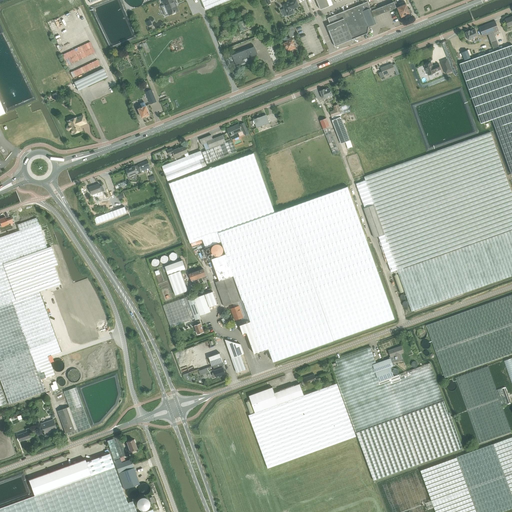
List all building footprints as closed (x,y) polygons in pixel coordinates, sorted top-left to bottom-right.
[(88,0),(90,3),(98,0),(201,0),(206,10),(230,0),(88,0)] [(164,5),(161,6),(166,16),(170,15),(178,12),(176,7),(175,7),(173,2),(174,2),(172,0),(167,0),(163,2),(164,5)] [(294,13),(293,9),(299,7),(296,0),(283,5),(287,16),(294,13)] [(316,0),(321,10),(330,6),(327,0),(316,0)] [(401,17),(402,17),(403,17),(405,17),(405,16),(410,14),(410,13),(412,12),(410,9),(408,9),(406,5),(405,1),(401,3),(403,6),(398,8),(401,17)] [(368,27),(376,24),(374,17),(371,11),(368,2),(347,10),(350,17),(344,19),(345,21),(344,22),(351,40),(352,39),(367,33),(368,27)] [(371,11),(374,17),(396,8),(394,2),(371,11)] [(327,26),(335,46),(351,40),(344,22),(345,21),(344,19),(350,17),(347,10),(336,15),(328,18),(329,21),(330,24),(327,26)] [(247,29),(243,20),(238,23),(241,31),(247,29)] [(495,21),(479,27),(483,36),(488,34),(491,42),(493,49),(499,46),(495,35),(500,33),(495,21)] [(294,36),(297,35),(293,26),(287,29),(291,37),(294,36)] [(463,34),(464,38),(467,37),(469,40),(472,39),(472,40),(473,40),(474,42),(479,40),(478,37),(475,29),(470,31),(468,30),(466,31),(466,32),(466,33),(463,34)] [(291,50),(295,48),(292,40),(292,41),(291,38),(286,40),(287,42),(284,43),(287,51),(288,51),(289,51),(291,51),(291,50)] [(511,45),(474,59),(460,64),(481,124),(492,120),(496,130),(511,174),(511,175),(511,174),(511,45)] [(249,61),(248,58),(258,54),(255,46),(233,55),(237,66),(245,62),(249,61)] [(467,50),(462,53),(465,60),(470,58),(467,50)] [(447,60),(441,62),(446,73),(451,71),(447,60)] [(433,67),(431,62),(424,65),(426,68),(425,69),(426,72),(427,72),(428,75),(435,72),(441,70),(438,64),(435,66),(433,67)] [(392,64),(381,68),(382,71),(378,73),(380,78),(384,76),(384,75),(395,70),(392,64)] [(78,91),(107,77),(103,68),(74,82),(78,91)] [(321,91),(320,91),(323,99),(326,98),(327,102),(333,99),(332,96),(333,96),(330,88),(325,90),(324,89),(324,90),(323,90),(323,89),(321,90),(321,91)] [(151,90),(146,92),(151,104),(156,102),(151,90)] [(149,116),(149,115),(150,115),(144,102),(141,103),(142,107),(138,109),(142,118),(146,116),(147,117),(149,116)] [(349,103),(339,107),(341,114),(341,115),(345,114),(345,115),(347,114),(347,113),(352,111),(349,103)] [(335,110),(330,112),(332,117),(341,114),(339,107),(338,104),(334,106),(335,110)] [(267,115),(259,118),(259,117),(257,118),(254,120),(257,128),(270,123),(267,115)] [(67,128),(67,129),(67,130),(68,130),(69,130),(70,130),(71,130),(72,134),(81,131),(79,126),(86,123),(83,116),(76,118),(67,121),(69,125),(68,126),(67,126),(67,127),(67,128)] [(339,117),(332,120),(336,131),(341,144),(345,142),(346,142),(348,148),(351,147),(352,147),(350,140),(341,117),(339,117)] [(327,118),(320,121),(333,154),(340,152),(329,126),(330,126),(327,118)] [(239,124),(227,129),(230,136),(232,140),(240,136),(238,133),(242,131),(239,124)] [(511,192),(508,180),(492,135),(491,132),(364,177),(365,180),(356,184),(357,187),(365,208),(364,208),(374,238),(379,236),(387,259),(390,268),(391,272),(397,270),(397,271),(412,311),(442,301),(481,287),(511,275),(511,230),(500,234),(452,251),(416,264),(404,269),(403,268),(424,260),(438,255),(464,246),(492,236),(511,229),(511,192)] [(204,144),(206,150),(202,152),(207,164),(237,152),(232,140),(230,141),(230,138),(225,140),(223,135),(213,139),(211,135),(200,139),(202,145),(204,144)] [(172,149),(168,150),(170,155),(174,153),(176,158),(180,156),(180,155),(184,154),(188,152),(185,146),(178,149),(173,151),(172,149)] [(186,157),(162,166),(168,181),(207,166),(201,151),(189,155),(188,152),(184,154),(186,157)] [(254,153),(170,183),(190,243),(203,239),(205,247),(221,242),(226,254),(212,259),(219,280),(215,282),(224,307),(235,303),(237,307),(239,306),(243,317),(241,318),(243,324),(240,325),(243,334),(247,333),(255,354),(269,349),(273,362),(388,321),(393,319),(394,319),(348,186),(275,212),(254,153)] [(135,174),(135,176),(138,174),(142,173),(151,169),(150,166),(148,161),(138,165),(135,166),(126,169),(129,177),(135,174)] [(99,184),(89,187),(92,195),(99,193),(99,195),(102,194),(101,192),(102,192),(105,191),(103,186),(100,186),(99,184)] [(125,207),(94,218),(96,224),(127,212),(125,207)] [(10,223),(11,226),(14,225),(11,218),(7,220),(6,217),(2,219),(1,218),(0,218),(0,223),(1,227),(8,224),(10,223)] [(0,379),(9,405),(45,392),(41,380),(47,377),(44,371),(53,368),(48,356),(61,352),(39,292),(60,284),(36,218),(0,230),(0,379)] [(182,260),(165,266),(168,275),(175,296),(187,292),(180,271),(186,269),(182,260)] [(193,285),(198,283),(196,280),(202,278),(203,281),(207,280),(206,276),(204,269),(189,274),(193,285)] [(213,292),(205,295),(209,307),(217,304),(213,292)] [(511,294),(427,325),(445,377),(511,353),(511,294)] [(187,297),(163,305),(171,327),(195,319),(195,320),(201,318),(200,316),(211,312),(209,307),(205,295),(194,298),(188,300),(187,297)] [(237,307),(231,309),(235,320),(241,318),(243,317),(239,306),(237,307)] [(197,325),(195,326),(198,334),(204,332),(201,323),(200,320),(196,322),(197,325)] [(225,339),(232,358),(231,358),(237,372),(246,369),(241,355),(244,353),(241,344),(225,339)] [(401,346),(389,350),(391,357),(390,358),(392,362),(396,361),(403,359),(401,354),(403,353),(401,346)] [(371,347),(335,360),(338,366),(332,368),(360,444),(361,443),(374,480),(462,449),(449,412),(448,413),(430,363),(393,376),(390,367),(393,366),(390,358),(373,364),(373,363),(376,362),(371,347)] [(224,370),(223,366),(224,365),(220,354),(209,358),(212,367),(213,366),(215,371),(214,371),(215,371),(214,372),(213,372),(212,373),(212,374),(213,376),(213,377),(214,377),(216,377),(217,377),(226,374),(224,370)] [(479,444),(511,433),(502,406),(511,403),(505,387),(497,390),(488,366),(456,378),(479,444)] [(188,373),(183,375),(184,378),(185,380),(187,381),(192,383),(188,373)] [(306,385),(317,381),(317,382),(321,380),(320,376),(315,377),(315,375),(309,377),(309,376),(304,378),(306,385)] [(255,413),(249,415),(268,468),(356,436),(337,383),(325,387),(310,393),(304,395),(300,384),(275,393),(273,387),(249,396),(253,407),(255,413)] [(64,391),(68,403),(70,407),(67,408),(58,411),(66,433),(68,432),(70,435),(79,432),(91,428),(76,387),(64,391)] [(45,434),(50,432),(50,431),(57,429),(54,420),(42,424),(45,434)] [(18,435),(20,442),(31,438),(28,431),(31,430),(30,427),(26,429),(27,432),(18,435)] [(511,436),(420,470),(431,500),(425,502),(428,509),(434,507),(435,511),(500,511),(511,508),(511,436)] [(126,455),(119,437),(107,441),(124,489),(139,484),(131,459),(125,461),(123,457),(126,455)] [(134,439),(126,442),(130,451),(137,449),(134,439)] [(85,459),(60,468),(29,480),(34,496),(114,467),(109,453),(86,462),(85,459)] [(127,503),(114,467),(34,496),(0,508),(0,511),(153,511),(152,509),(143,511),(136,511),(132,501),(127,503)]
